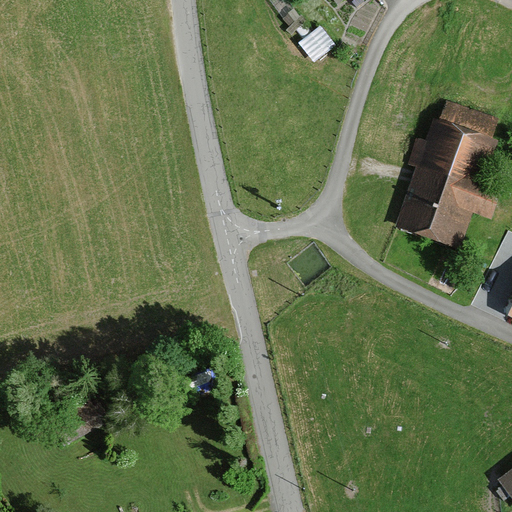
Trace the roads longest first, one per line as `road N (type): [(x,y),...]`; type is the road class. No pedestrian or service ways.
road 1 (residential): [(229,237),(321,224),(372,263),(511,333)]
road 2 (tertiary): [(229,237),(294,511)]
road 3 (tertiary): [(184,0),(229,237)]
